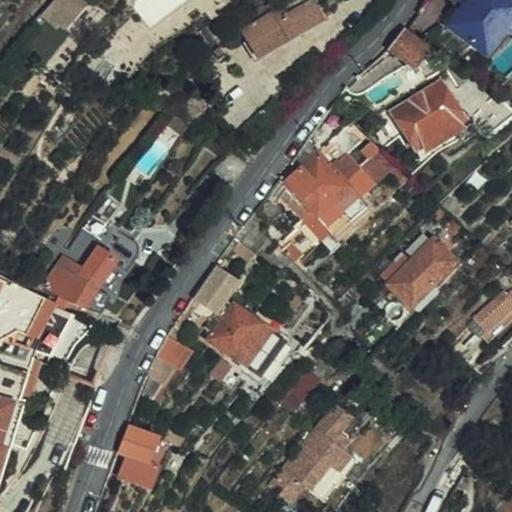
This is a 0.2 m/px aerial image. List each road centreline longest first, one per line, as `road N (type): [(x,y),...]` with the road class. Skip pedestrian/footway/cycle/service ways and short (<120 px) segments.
road 1 (tertiary): [(75,511),(123,374),(220,216),(405,0)]
road 2 (residential): [(413,511),(511,368)]
